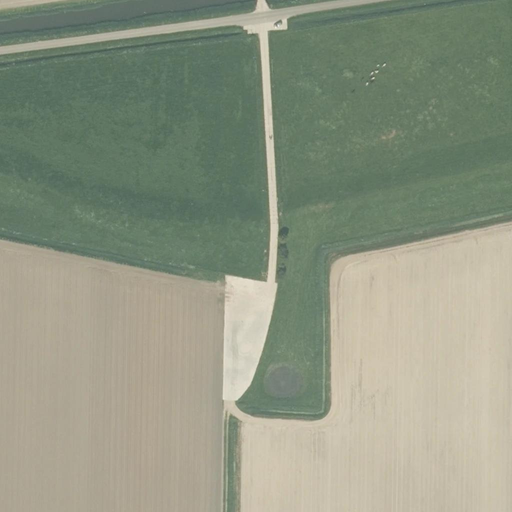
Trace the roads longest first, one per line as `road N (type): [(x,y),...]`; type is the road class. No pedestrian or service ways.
road 1 (track): [(511,224),(344,258),(332,277),(332,414),(314,424),(245,419),(232,408),(228,396),(271,290),(274,257),(261,0)]
road 2 (unclassified): [(365,0),(0,50)]
